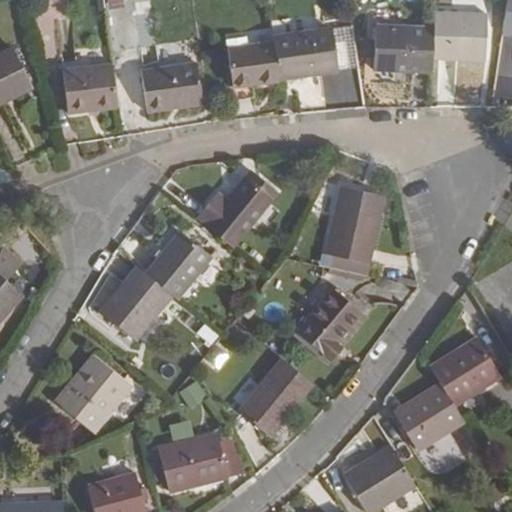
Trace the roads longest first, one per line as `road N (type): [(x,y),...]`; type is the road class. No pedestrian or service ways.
road 1 (residential): [(235,511),(316,440),(419,315),(471,205),(462,165),(429,139),(358,132),(158,155)]
road 2 (residential): [(0,395),(112,211)]
